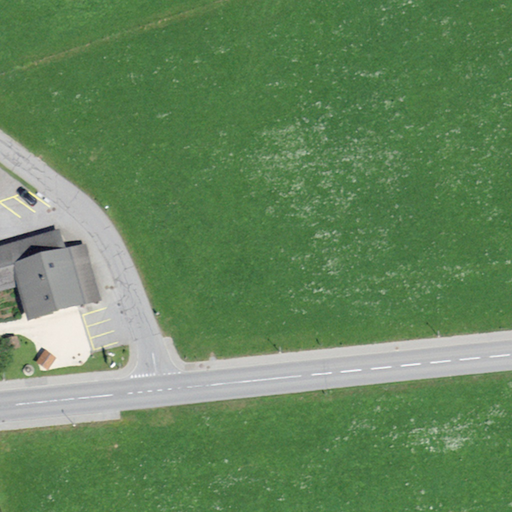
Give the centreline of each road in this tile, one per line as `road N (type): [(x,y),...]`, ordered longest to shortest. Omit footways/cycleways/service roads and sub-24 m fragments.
road 1 (primary): [(511,354),(161,389)]
road 2 (unclassified): [(0,145),(108,236),(161,389)]
road 3 (primary): [(161,389),(0,405)]
